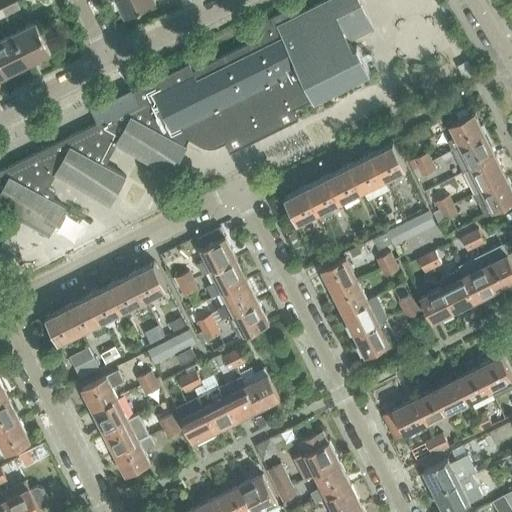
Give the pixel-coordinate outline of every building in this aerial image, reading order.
[(0,243),(5,236),(4,236),(0,233),(0,206),(50,235),(59,220),(67,207),(66,207),(52,199),(53,199),(57,191),(50,187),(58,174),(111,204),(119,190),(127,176),(107,164),(118,145),(119,144),(172,174),(181,159),(188,147),(187,146),(186,146),(188,142),(190,139),(204,147),(206,148),(207,148),(208,148),(209,149),(210,149),(211,149),(213,149),(214,149),(215,149),(217,149),(219,148),(220,148),(221,147),(222,147),(228,144),(233,154),(301,120),(296,110),(312,102),(317,100),(318,100),(373,73),(364,57),(360,48),(359,47),(355,49),(353,44),(352,42),(356,40),(376,30),(376,29),(371,19),(361,0),(331,0),(315,8),(315,10),(293,21),(288,10),(244,32),(250,43),(195,70),(191,63),(163,77),(135,91),(134,88),(93,108),(100,122),(0,171),(0,243)] [(18,0),(3,7),(6,14),(21,7),(18,0)] [(155,0),(119,0),(127,15),(155,0)] [(315,8),(293,19),(294,21),(315,10),(315,8)] [(292,19),(293,21),(294,21),(293,19),(288,9),(243,31),(249,43),(195,69),(191,62),(135,89),(134,87),(91,108),(98,122),(0,170),(0,171),(100,122),(93,108),(134,88),(135,91),(149,84),(191,63),(195,70),(250,43),(244,32),(287,10),(292,19)] [(38,21),(15,32),(30,62),(53,50),(38,21)] [(15,32),(0,39),(0,55),(8,73),(30,62),(15,32)] [(0,55),(0,76),(8,73),(0,55)] [(476,73),(469,59),(458,64),(462,74),(465,78),(476,73)] [(451,123),(461,144),(486,132),(476,111),(451,123)] [(461,144),(467,155),(458,160),(464,171),(472,166),(497,154),(486,132),(461,144)] [(285,195),(286,194),(307,184),(329,173),(350,162),(372,151),(394,140),(395,140),(394,139),(285,194),(285,195)] [(394,140),(372,151),(385,177),(407,166),(394,140)] [(394,140),(407,166),(408,166),(395,140),(394,140)] [(415,157),(419,165),(432,159),(428,150),(415,157)] [(372,151),(350,162),(364,188),(385,177),(372,151)] [(508,176),(497,154),(472,166),(464,171),(474,192),(483,188),(508,176)] [(436,167),(432,159),(419,165),(423,174),(436,167)] [(350,162),(329,173),(342,199),(364,188),(350,162)] [(320,210),(299,221),(298,221),(298,222),(408,167),(408,166),(407,166),(385,177),(364,188),(342,199),(320,210)] [(307,184),(320,210),(342,199),(329,173),(307,184)] [(111,204),(58,174),(57,174),(111,205),(111,204)] [(511,201),(511,184),(508,176),(483,188),(474,192),(485,214),(494,209),(494,210),(511,201)] [(299,221),(320,210),(307,184),(286,194),(299,221)] [(436,200),(441,209),(455,202),(450,193),(436,200)] [(285,195),(298,221),(299,221),(286,194),(285,195)] [(53,199),(52,199),(66,207),(67,207),(53,199)] [(459,210),(455,202),(441,209),(445,217),(459,210)] [(50,235),(0,206),(50,236),(50,235)] [(429,211),(421,215),(427,228),(435,224),(429,211)] [(421,215),(412,219),(419,232),(427,228),(421,215)] [(412,219),(404,223),(411,236),(419,232),(412,219)] [(411,236),(404,223),(396,227),(402,240),(411,236)] [(203,273),(213,269),(238,256),(227,235),(226,235),(222,226),(198,238),(202,247),(207,258),(198,262),(203,273)] [(396,227),(389,230),(394,241),(393,241),(394,244),(402,240),(396,227)] [(479,227),(470,232),(477,246),(486,241),(479,227)] [(469,250),(477,246),(470,232),(462,236),(469,250)] [(503,244),(482,255),(486,264),(498,288),(511,281),(511,259),(509,253),(508,254),(508,253),(503,244)] [(358,246),(351,249),(351,250),(354,255),(361,252),(359,246),(358,246)] [(436,249),(428,253),(434,266),(442,263),(436,249)] [(377,257),(381,266),(395,258),(391,250),(377,257)] [(425,270),(434,266),(428,253),(419,257),(425,270)] [(461,266),(465,275),(466,275),(478,299),(498,288),(486,264),(482,255),(461,266)] [(213,269),(219,280),(207,285),(212,296),(224,290),(248,277),(238,256),(213,269)] [(323,268),(334,290),(358,278),(347,256),(323,268)] [(400,267),(395,258),(381,266),(386,274),(400,267)] [(46,315),(47,314),(69,303),(90,293),(112,282),(134,271),(155,260),(156,260),(156,259),(46,314),(46,315)] [(155,260),(134,271),(147,297),(169,287),(155,260)] [(155,260),(169,287),(169,286),(156,260),(155,260)] [(177,277),(181,285),(195,278),(191,269),(177,277)] [(134,271),(112,282),(125,308),(147,297),(134,271)] [(465,275),(444,285),(456,309),(478,299),(466,275),(465,275)] [(224,290),(230,302),(217,307),(222,317),(235,311),(235,312),(260,299),(248,277),(224,290)] [(200,287),(195,278),(181,285),(186,294),(200,287)] [(334,290),(345,311),(369,299),(358,278),(334,290)] [(112,282),(90,293),(104,319),(125,308),(112,282)] [(434,320),(456,309),(444,285),(422,296),(434,320)] [(82,330),(60,341),(60,342),(170,287),(169,286),(169,287),(147,297),(125,308),(104,319),(82,330)] [(90,293),(69,303),(82,330),(104,319),(90,293)] [(398,300),(403,309),(417,302),(412,293),(398,300)] [(270,319),(260,299),(235,312),(236,313),(230,316),(239,335),(245,332),(246,334),(271,321),(270,319)] [(345,311),(356,333),(379,321),(379,320),(369,299),(345,311)] [(421,310),(417,302),(403,309),(407,317),(421,310)] [(60,341),(82,330),(69,303),(47,314),(60,341)] [(198,318),(203,328),(217,321),(212,312),(198,318)] [(46,315),(60,341),(47,314),(46,315)] [(182,315),(169,321),(174,330),(186,324),(182,315)] [(391,343),(390,342),(397,338),(386,316),(379,320),(379,321),(356,333),(367,355),(391,343)] [(220,329),(217,321),(203,328),(206,336),(220,329)] [(190,329),(182,333),(189,346),(197,342),(190,329)] [(182,333),(174,337),(180,350),(189,346),(182,333)] [(174,337),(166,341),(172,354),(180,350),(174,337)] [(158,345),(164,358),(172,354),(166,341),(158,345)] [(116,345),(101,353),(106,362),(121,355),(116,345)] [(156,362),(164,358),(158,345),(150,349),(156,362)] [(239,347),(230,351),(237,365),(246,361),(239,347)] [(183,363),(197,356),(193,348),(179,355),(183,363)] [(229,369),(237,365),(230,351),(223,355),(229,369)] [(511,371),(503,354),(482,364),(494,389),(511,379),(511,371)] [(81,376),(100,367),(95,357),(76,366),(81,376)] [(482,364),(460,375),(472,399),(494,389),(482,364)] [(138,376),(142,385),(156,378),(157,378),(162,375),(158,366),(152,368),(138,376)] [(83,387),(95,409),(119,397),(113,385),(125,379),(119,368),(107,374),(108,375),(83,387)] [(196,368),(187,372),(194,386),(203,382),(196,368)] [(186,390),(194,386),(187,372),(179,376),(186,390)] [(270,373),(247,384),(259,409),(282,397),(270,373)] [(247,384),(242,375),(221,386),(225,394),(238,419),(259,409),(247,384)] [(460,375),(438,386),(450,410),(472,399),(460,375)] [(0,401),(10,396),(0,376),(0,401)] [(160,385),(157,378),(156,378),(142,385),(146,392),(160,385)] [(204,405),(216,430),(238,419),(225,394),(221,386),(220,383),(199,393),(204,405)] [(438,386),(417,396),(429,421),(450,410),(438,386)] [(0,401),(0,428),(21,418),(10,396),(0,401)] [(417,396),(394,407),(395,408),(384,413),(396,437),(406,431),(406,432),(429,421),(417,396)] [(95,409),(105,430),(130,418),(119,397),(95,409)] [(194,441),(216,430),(204,405),(182,416),(194,441)] [(487,410),(479,413),(485,427),(493,424),(487,410)] [(160,418),(164,428),(178,421),(173,412),(160,418)] [(475,432),(485,427),(479,413),(468,418),(475,432)] [(32,440),(21,418),(0,428),(0,456),(8,452),(32,440)] [(105,430),(116,451),(141,439),(140,439),(130,418),(105,430)] [(495,441),(511,433),(511,419),(490,430),(495,441)] [(181,429),(178,421),(164,428),(168,436),(181,429)] [(303,440),(308,450),(306,451),(317,472),(342,460),(331,438),(329,439),(324,429),(303,440)] [(443,431),(436,435),(443,448),(450,445),(443,431)] [(152,461),(146,450),(155,445),(150,434),(140,439),(141,439),(116,451),(127,473),(152,461)] [(433,453),(443,448),(436,435),(426,439),(433,453)] [(25,464),(34,460),(30,450),(21,454),(25,464)] [(426,469),(437,491),(460,480),(472,474),(472,472),(476,469),(468,453),(451,462),(448,457),(426,469)] [(317,472),(323,484),(311,490),(316,501),(328,495),(328,494),(353,482),(342,460),(317,472)] [(268,468),(280,491),(293,484),(282,461),(268,468)] [(265,472),(242,483),(244,487),(248,495),(254,507),(254,508),(256,511),(261,511),(278,504),(275,497),(277,496),(271,484),(267,476),(265,472)] [(466,511),(475,508),(470,499),(482,494),(472,474),(460,480),(437,491),(448,511),(454,508),(456,511),(466,511)] [(43,511),(41,507),(47,504),(49,497),(44,487),(37,484),(31,487),(28,480),(12,488),(15,494),(8,498),(14,511),(43,511)] [(328,495),(336,511),(345,511),(363,503),(353,482),(328,494),(328,495)] [(230,511),(244,511),(254,508),(254,507),(248,495),(244,487),(242,483),(221,493),(230,511)] [(297,493),(293,484),(280,491),(284,499),(297,493)] [(230,511),(221,493),(200,504),(203,511),(230,511)] [(500,511),(511,511),(511,503),(507,494),(494,501),(500,511)] [(14,511),(8,498),(0,501),(0,511),(14,511)] [(345,511),(367,511),(363,503),(345,511)]
